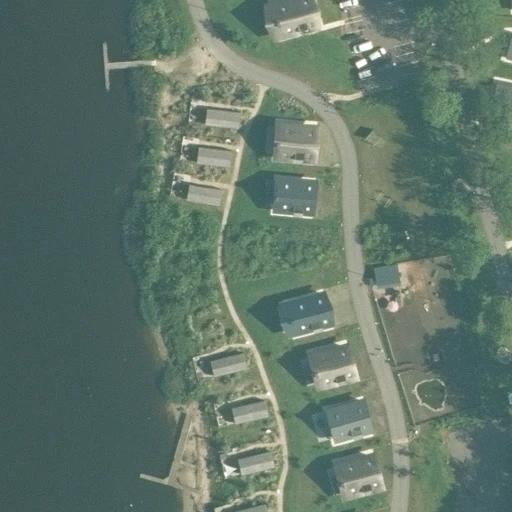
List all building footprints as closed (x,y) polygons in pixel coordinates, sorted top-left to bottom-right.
[(274,6),(273,6),(273,7),(277,20),(275,20),(276,24),(278,24),(280,32),(280,33),(280,34),(281,33),(297,29),(297,30),(298,30),(298,29),(306,27),(306,28),(307,28),(306,26),(315,24),(317,24),(316,23),(309,0),(296,0),(274,6)] [(346,0),(336,0),(341,23),(351,21),(346,0)] [(372,0),(377,16),(391,13),(387,0),(372,0)] [(228,35),(261,23),(256,7),(223,19),(228,35)] [(485,25),(491,59),(502,57),(496,24),(485,25)] [(235,50),(247,46),(243,33),(231,36),(235,50)] [(391,60),(398,82),(412,77),(406,56),(391,60)] [(511,85),(496,82),(491,107),(511,110),(511,85)] [(271,117),(284,116),(283,88),(269,89),(271,117)] [(200,124),(236,128),(238,112),(202,108),(200,124)] [(429,108),(386,116),(391,144),(406,141),(404,132),(433,127),(429,108)] [(372,123),(345,125),(345,138),(373,137),(372,123)] [(274,153),(273,153),(273,154),(275,155),(275,154),(291,156),(291,157),(292,157),(292,156),(300,157),(300,158),(301,158),(301,156),(310,157),(310,158),(311,158),(311,156),(313,130),(314,130),(314,129),(312,129),(277,126),(276,126),(276,127),(275,140),(273,140),(273,144),(275,144),(274,153)] [(192,162),(227,167),(229,151),(194,146),(192,162)] [(312,184),(312,183),(311,182),(311,183),(275,180),(275,179),(274,179),(274,181),(273,194),(272,194),(271,198),(273,198),(272,207),(272,208),(273,208),(289,209),(289,211),(290,211),(290,210),(298,211),(299,212),(299,210),(308,211),(310,211),(310,210),(309,210),(312,184)] [(181,200),(217,205),(219,189),(183,185),(181,200)] [(436,193),(424,195),(428,212),(439,209),(436,193)] [(419,232),(417,201),(405,202),(407,233),(419,232)] [(356,225),(380,224),(379,215),(355,216),(356,225)] [(337,253),(352,251),(348,216),(333,218),(337,253)] [(296,230),(305,260),(317,257),(308,227),(296,230)] [(268,264),(280,262),(275,236),(249,241),(251,253),(266,251),(268,264)] [(374,267),(363,270),(367,286),(379,283),(374,267)] [(329,273),(340,313),(353,310),(342,270),(329,273)] [(292,331),(292,332),(293,332),(293,331),(309,327),(309,328),(310,328),(318,326),(319,326),(318,325),(327,322),(328,323),(329,322),(328,321),(321,296),(322,296),(321,294),(320,295),(286,304),(285,304),(285,305),(289,318),(287,319),(288,322),(290,322),(292,331)] [(346,348),(345,347),(344,348),(310,357),(309,357),(309,358),(313,371),(311,371),(312,375),(314,375),(316,384),(316,385),(317,384),(333,380),(333,381),(334,381),(334,380),(342,378),(342,379),(343,379),(342,377),(351,375),(352,375),(353,375),(352,374),(345,349),(346,348)] [(211,377),(246,368),(242,353),(207,362),(211,377)] [(399,397),(404,433),(420,430),(415,395),(399,397)] [(232,424),(267,415),(263,399),(228,408),(232,424)] [(377,400),(365,401),(371,440),(382,438),(377,400)] [(361,402),(361,401),(360,402),(326,411),(325,411),(324,411),(325,412),(328,425),(327,425),(328,429),(329,429),(332,437),(331,438),(332,439),(333,438),(349,434),(349,435),(350,435),(350,434),(357,432),(358,433),(358,431),(367,429),(368,429),(368,428),(361,402)] [(241,474),(275,465),(271,450),(236,459),(241,474)] [(378,485),(379,485),(378,484),(371,458),(372,458),(371,457),(370,457),(370,458),(336,467),(336,466),(335,467),(335,468),(339,481),(337,481),(338,485),(340,485),(342,493),(342,495),(343,494),(359,490),(359,491),(360,491),(360,490),(368,488),(368,489),(369,489),(368,487),(377,485),(378,485)] [(350,507),(362,506),(360,492),(348,494),(350,507)]
